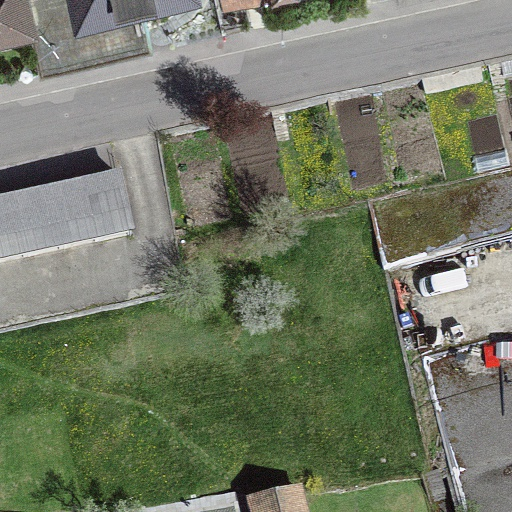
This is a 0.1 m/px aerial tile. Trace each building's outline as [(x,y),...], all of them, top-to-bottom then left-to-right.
[(32,22),(27,2),(26,0),(0,0),(0,29),(29,23),(32,22)] [(32,22),(29,23),(39,66),(78,57),(64,0),(35,0),(27,2),(32,22)] [(64,0),(78,57),(147,40),(136,0),(64,0)] [(397,267),(511,236),(511,166),(367,200),(383,270),(397,267)] [(0,200),(0,261),(130,234),(117,175),(0,200)] [(511,511),(511,236),(397,267),(460,511),(511,511)] [(303,511),(299,490),(250,501),(252,511),(303,511)] [(238,511),(234,492),(114,511),(238,511)]
